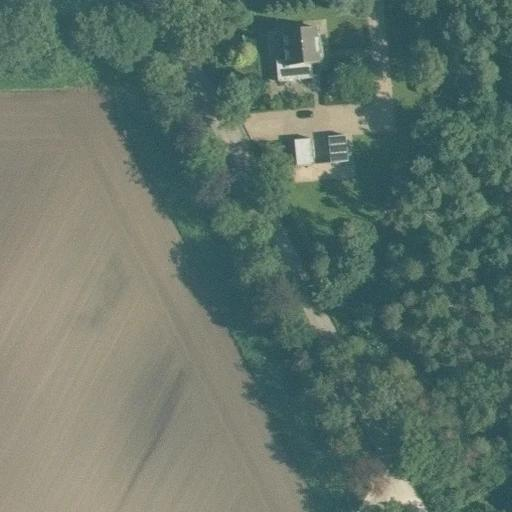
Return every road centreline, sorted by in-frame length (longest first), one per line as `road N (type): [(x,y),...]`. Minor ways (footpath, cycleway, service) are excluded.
road 1 (unclassified): [(240,164),(400,476)]
road 2 (unclassified): [(240,164),(153,0)]
